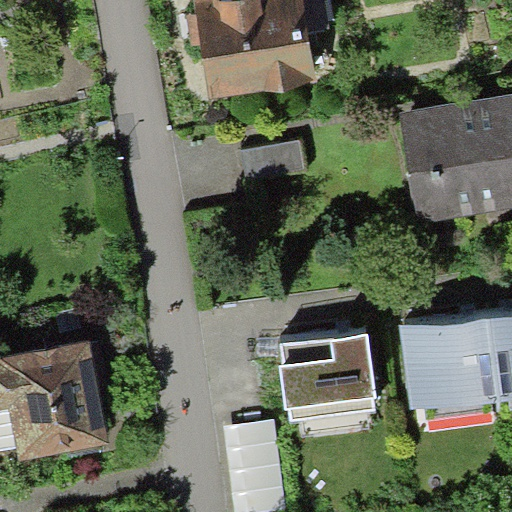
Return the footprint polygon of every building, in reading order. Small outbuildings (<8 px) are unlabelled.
[(303,0),(194,0),(196,12),(201,44),(210,99),(317,82),(303,0)] [(201,44),(196,12),(186,14),(192,46),(201,44)] [(511,94),(400,112),(417,221),(511,206),(511,94)] [(301,140),(238,149),(243,178),(305,168),(301,140)] [(511,314),(487,317),(497,401),(510,399),(511,399),(511,314)] [(497,401),(487,317),(400,328),(411,412),(425,410),(491,402),(497,401)] [(376,397),(368,333),(280,343),(283,364),(279,364),(284,409),(289,409),(291,421),(299,420),(301,433),(370,425),(368,411),(375,411),(373,397),(376,397)] [(109,442),(90,341),(0,357),(0,358),(1,364),(0,364),(0,410),(10,409),(17,447),(19,459),(109,442)] [(493,412),(491,402),(425,410),(426,420),(493,412)] [(10,409),(0,410),(0,449),(17,447),(10,409)] [(274,419),(223,425),(233,511),(253,511),(285,508),(274,419)]
